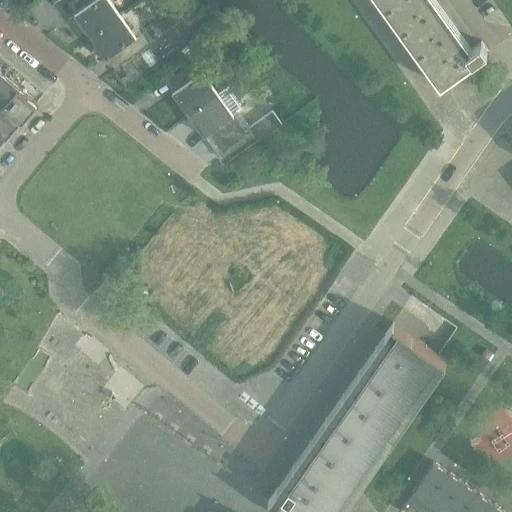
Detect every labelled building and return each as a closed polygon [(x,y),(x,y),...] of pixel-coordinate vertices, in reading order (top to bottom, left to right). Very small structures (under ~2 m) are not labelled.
[(76,14),(92,35),(120,15),(109,0),(75,0),(82,9),(76,14)] [(379,0),(442,86),(447,81),(474,61),(487,52),(480,42),(467,52),(447,23),(430,0),(379,0)] [(120,15),(92,35),(107,57),(113,53),(121,64),(148,44),(140,32),(135,36),(120,15)] [(173,92),(189,114),(217,94),(202,73),(207,69),(198,58),(172,77),(180,88),(173,92)] [(0,109),(19,87),(1,73),(0,74),(0,109)] [(229,86),(217,94),(189,114),(205,136),(211,131),(229,155),(255,135),(238,111),(244,107),(229,86)] [(19,87),(0,109),(0,136),(6,142),(32,110),(31,109),(37,103),(19,87)] [(269,502),(282,511),(332,511),(441,356),(394,323),(386,334),(392,339),(284,494),(277,490),(269,502)] [(122,373),(108,387),(125,403),(139,388),(122,373)] [(407,501),(423,511),(450,473),(434,462),(407,501)] [(450,473),(423,511),(422,511),(444,511),(464,483),(450,473)] [(466,511),(479,493),(464,483),(444,511),(466,511)] [(466,511),(487,511),(494,504),(479,493),(466,511)]
